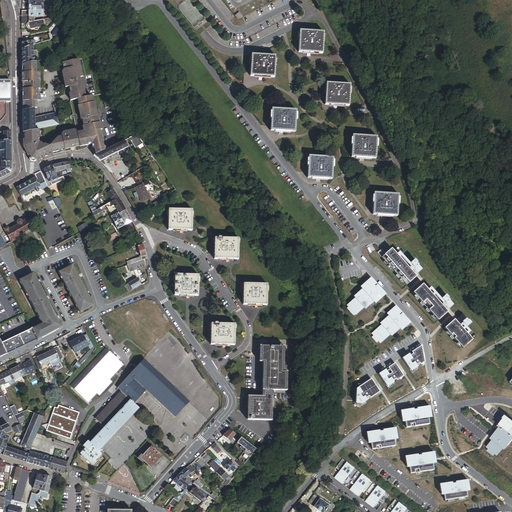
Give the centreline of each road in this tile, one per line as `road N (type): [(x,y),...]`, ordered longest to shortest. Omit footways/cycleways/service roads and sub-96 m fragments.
road 1 (residential): [(154,0),(305,190)]
road 2 (residential): [(415,220),(406,182),(324,19),(310,14)]
road 3 (residential): [(144,236),(199,252),(246,322),(244,347),(211,368)]
road 4 (residential): [(329,255),(345,336),(341,443)]
road 5 (residential): [(142,505),(230,407),(211,368)]
road 6 (tertiary): [(20,171),(11,0)]
road 7 (residential): [(20,171),(71,156),(91,160),(144,236)]
road 8 (residential): [(0,458),(142,505)]
road 9 (unclassified): [(208,0),(233,28),(295,2),(310,14)]
road 10 (residential): [(511,502),(454,459),(438,410)]
road 11 (residential): [(346,241),(423,336)]
